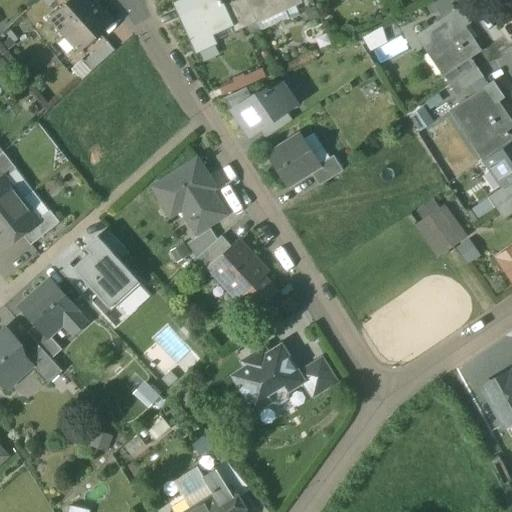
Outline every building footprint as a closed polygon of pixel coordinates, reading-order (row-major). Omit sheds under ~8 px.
[(51,19),(79,50),(98,33),(110,23),(89,0),(72,0),(67,5),(51,19)] [(181,0),(173,4),(176,10),(198,0),(197,0),(181,0)] [(176,10),(196,53),(215,44),(211,36),(208,28),(228,19),(228,18),(223,7),(219,0),(197,0),(198,0),(176,10)] [(245,0),(236,0),(234,1),(246,27),(258,21),(255,15),(253,16),(245,0)] [(245,0),(253,16),(255,15),(280,3),(283,10),(299,2),(298,0),(245,0)] [(451,0),(436,0),(435,0),(439,14),(454,10),(451,0)] [(246,27),(234,1),(223,7),(228,18),(228,19),(231,27),(234,33),(246,27)] [(255,15),(258,21),(283,10),(280,3),(255,15)] [(448,70),(448,72),(469,58),(479,51),(462,27),(468,23),(458,8),(416,37),(426,51),(432,47),(448,70)] [(208,28),(211,36),(231,27),(228,19),(208,28)] [(82,63),(91,73),(114,51),(106,42),(82,63)] [(426,51),(442,75),(448,70),(432,47),(426,51)] [(442,75),(449,86),(476,68),(469,58),(448,72),(448,70),(442,75)] [(91,73),(82,63),(80,61),(70,70),(81,81),(91,73)] [(482,78),(476,68),(449,86),(456,96),(482,78)] [(466,122),(489,157),(511,141),(511,140),(511,141),(505,131),(511,126),(511,125),(496,102),(502,98),(492,83),(449,112),(460,126),(466,122)] [(265,92),(250,99),(242,103),(231,110),(248,135),(257,129),(284,111),(294,104),(281,84),(267,94),(265,92)] [(223,98),(231,110),(242,103),(250,99),(245,88),(223,98)] [(284,111),(257,129),(264,139),(291,121),(284,111)] [(460,126),(483,161),(489,157),(466,122),(460,126)] [(268,155),(288,186),(310,172),(318,167),(317,166),(298,136),(268,155)] [(511,140),(511,141),(511,140),(511,141),(489,157),(483,161),(502,189),(511,181),(511,140)] [(16,169),(3,152),(0,154),(0,179),(3,178),(3,179),(16,169)] [(310,172),(319,186),(342,171),(333,156),(317,166),(318,167),(310,172)] [(162,204),(163,204),(173,198),(181,209),(189,222),(196,234),(225,215),(202,179),(207,177),(196,160),(152,187),(162,204)] [(3,179),(20,200),(32,190),(16,169),(3,179)] [(0,215),(20,200),(3,179),(3,178),(0,179),(0,215)] [(487,199),(495,210),(511,197),(511,181),(502,189),(487,199)] [(32,190),(20,200),(36,221),(49,212),(32,190)] [(511,197),(495,210),(502,220),(511,213),(511,197)] [(170,216),(181,209),(173,198),(163,204),(170,216)] [(36,221),(20,200),(0,215),(0,249),(1,250),(21,234),(37,222),(36,221)] [(415,226),(437,256),(464,236),(443,206),(415,226)] [(21,234),(30,245),(59,223),(50,211),(49,212),(36,221),(37,222),(21,234)] [(188,243),(197,258),(217,240),(210,229),(188,243)] [(110,234),(101,242),(119,261),(128,253),(110,234)] [(83,247),(84,249),(97,237),(96,236),(83,247)] [(221,236),(217,240),(197,258),(194,260),(206,273),(210,269),(209,268),(232,248),(221,236)] [(89,288),(97,296),(106,305),(134,279),(131,275),(131,274),(119,261),(101,242),(97,237),(84,249),(89,254),(72,269),(81,279),(82,277),(83,279),(84,278),(89,284),(87,286),(89,288)] [(456,250),(465,263),(480,253),(471,239),(456,250)] [(237,298),(240,295),(261,276),(265,273),(238,243),(232,248),(209,268),(210,269),(237,298)] [(171,254),(177,264),(190,256),(184,246),(171,254)] [(511,247),(499,256),(498,262),(510,280),(511,283),(511,247)] [(89,288),(87,286),(81,279),(72,269),(68,265),(59,273),(80,296),(89,288)] [(141,285),(131,274),(131,275),(134,279),(106,305),(97,296),(111,312),(141,285)] [(274,291),(261,276),(240,295),(254,310),(274,291)] [(82,277),(81,279),(87,286),(89,284),(84,278),(83,279),(82,277)] [(36,324),(47,337),(48,336),(62,323),(73,335),(86,322),(48,281),(36,292),(39,296),(23,310),(36,324)] [(39,296),(36,292),(20,306),(23,310),(39,296)] [(38,345),(51,359),(61,350),(48,336),(47,337),(36,324),(27,333),(38,345)] [(0,382),(6,389),(30,367),(31,366),(23,358),(16,350),(9,342),(13,339),(6,330),(0,335),(0,382)] [(9,342),(16,350),(21,347),(13,339),(9,342)] [(30,367),(47,385),(62,372),(51,359),(38,345),(23,358),(31,366),(30,367)] [(232,377),(255,412),(270,403),(270,404),(279,406),(287,402),(289,393),(288,391),(302,382),(303,382),(298,374),(280,346),(232,377)] [(302,382),(312,398),(336,383),(321,359),(298,374),(303,382),(302,382)] [(483,387),(504,427),(511,423),(511,382),(508,375),(507,374),(483,387)] [(144,383),(133,394),(148,409),(154,403),(157,406),(162,400),(158,397),(161,394),(151,385),(149,388),(144,383)] [(162,420),(147,433),(155,442),(170,429),(162,420)] [(95,431),(89,447),(106,454),(112,438),(95,431)] [(138,437),(124,447),(131,457),(145,446),(138,437)] [(226,463),(215,470),(226,488),(230,486),(237,498),(249,490),(226,463)] [(176,483),(192,509),(214,496),(203,478),(197,468),(176,483)] [(226,488),(215,470),(203,478),(214,496),(215,496),(224,511),(246,511),(237,498),(230,486),(226,488)] [(224,511),(215,496),(214,496),(192,509),(188,511),(224,511)]
